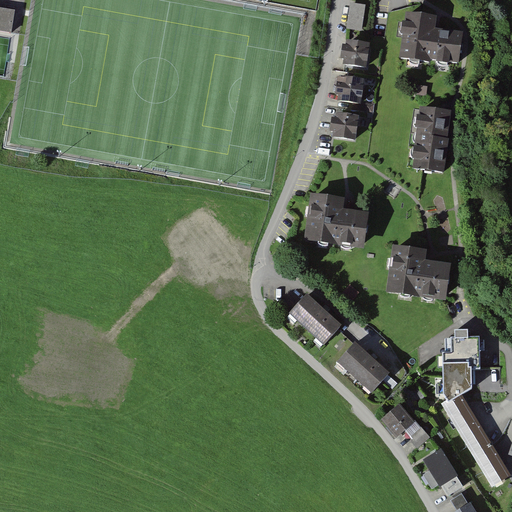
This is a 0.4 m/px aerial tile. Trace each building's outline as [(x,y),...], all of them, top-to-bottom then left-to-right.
[(367,1),(351,0),(347,0),(347,31),(366,31),(367,1)] [(15,11),(0,8),(0,36),(10,38),(15,11)] [(436,20),(407,16),(401,58),(457,65),(461,36),(434,32),(436,20)] [(372,49),(341,43),(337,67),(367,73),(372,49)] [(362,79),(336,76),(333,102),(360,104),(362,79)] [(363,113),(331,109),(328,137),(360,140),(363,113)] [(450,113),(414,109),(407,166),(443,170),(450,113)] [(371,206),(305,195),(297,240),(364,251),(371,206)] [(428,250),(390,245),(382,300),(445,309),(451,269),(426,266),(428,250)] [(340,324),(305,292),(286,312),(321,344),(340,324)] [(480,337),(451,337),(451,353),(443,353),(444,394),(447,401),(462,393),(472,387),(472,369),(481,369),(480,337)] [(390,373),(353,340),(334,361),(371,394),(390,373)] [(511,476),(462,393),(447,401),(442,404),(492,487),(511,476)] [(427,434),(398,405),(384,418),(413,448),(427,434)] [(458,477),(441,449),(419,462),(435,490),(458,477)] [(449,511),(474,511),(469,501),(449,511)]
